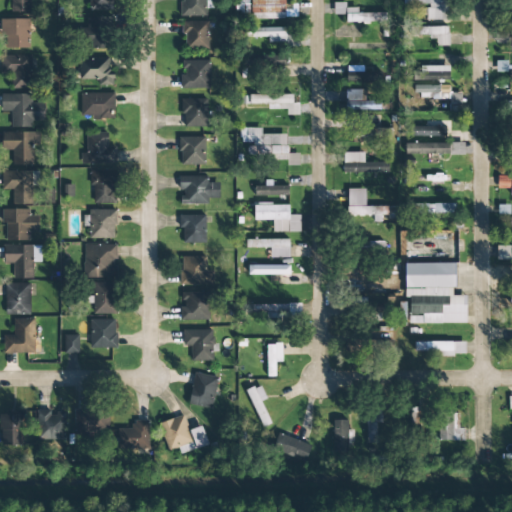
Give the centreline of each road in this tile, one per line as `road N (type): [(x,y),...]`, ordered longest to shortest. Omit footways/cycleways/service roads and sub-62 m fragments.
road 1 (residential): [(479,0),(484,464)]
road 2 (residential): [(318,0),(321,364),(323,374),(347,381)]
road 3 (residential): [(147,0),(150,366),(131,378)]
road 4 (residential): [(347,381),(511,378)]
road 5 (residential): [(131,378),(0,379)]
